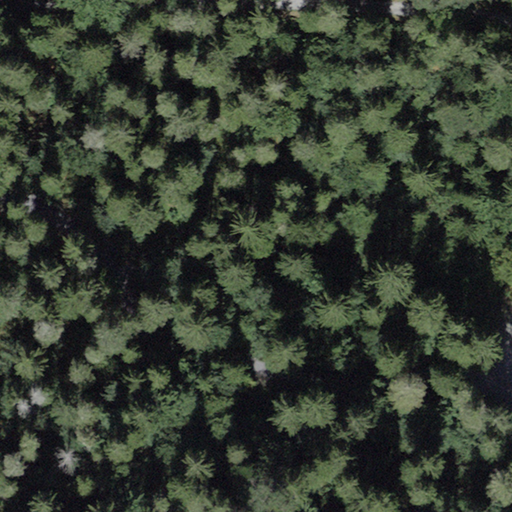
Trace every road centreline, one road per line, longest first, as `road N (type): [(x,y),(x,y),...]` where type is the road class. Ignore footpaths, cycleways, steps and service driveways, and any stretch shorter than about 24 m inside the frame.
road 1 (track): [(511,380),(391,373),(290,381),(159,348),(59,214),(0,202)]
road 2 (track): [(511,20),(307,4),(0,2)]
